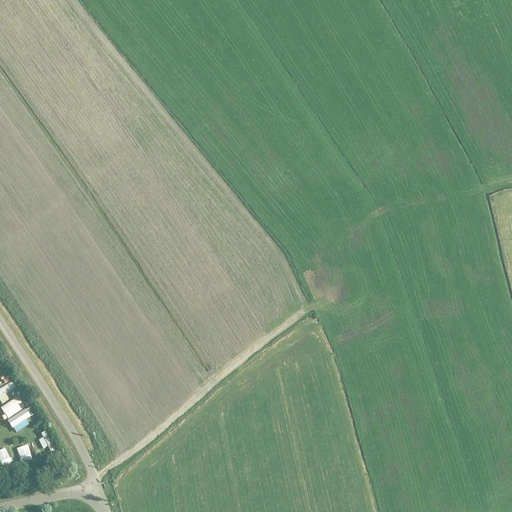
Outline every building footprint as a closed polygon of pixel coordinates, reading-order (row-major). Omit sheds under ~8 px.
[(6,378),(0,381),(0,396),(4,394),(1,389),(9,384),(6,378)] [(0,406),(3,413),(13,407),(11,403),(19,398),(15,392),(0,400),(0,406)] [(9,423),(28,411),(23,404),(4,416),(9,423)] [(39,433),(35,435),(39,444),(45,442),(47,447),(52,445),(43,426),(37,428),(39,433)] [(16,442),(20,455),(29,452),(25,439),(16,442)] [(0,442),(0,454),(2,453),(6,460),(11,457),(3,441),(0,442)]
